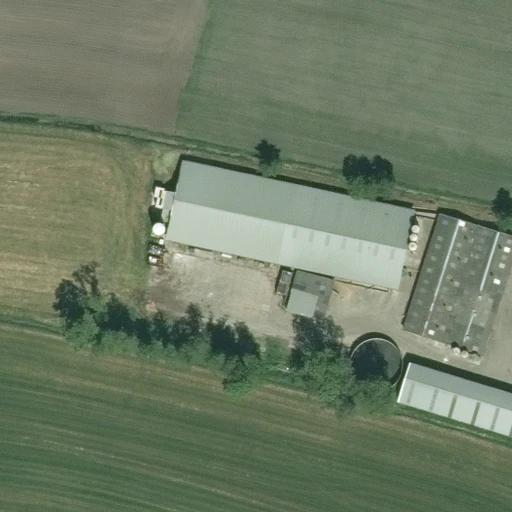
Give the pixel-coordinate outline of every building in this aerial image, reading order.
[(395,290),(412,212),(183,162),(168,241),(280,265),(395,290)] [(482,355),(511,262),(511,237),(440,215),(403,330),(482,355)] [(412,234),(423,237),(427,221),(415,219),(412,234)] [(323,321),(334,282),(298,271),(285,311),(323,321)] [(390,388),(392,387),(394,385),(395,383),(397,382),(399,379),(400,377),(401,374),(402,371),(402,368),(402,365),(402,362),(402,359),(401,356),(399,353),(398,351),(396,349),(394,347),(392,345),(390,343),(388,342),(386,341),(384,340),(381,340),(379,340),(376,339),(373,340),(370,340),(367,341),(364,342),(362,344),(359,346),(357,348),(355,350),(353,352),(352,355),(351,358),(350,360),(350,363),(350,365),(350,368),(350,370),(351,373),(352,375),(353,377),(354,380),(356,382),(358,384),(360,386),(363,388),(365,390),(368,391),(371,391),(374,392),(377,392),(380,392),(383,391),(385,390),(388,389),(390,388)] [(398,403),(511,438),(511,395),(410,364),(398,403)]
